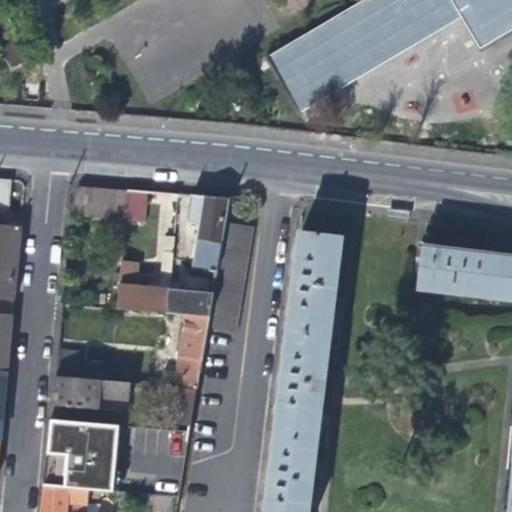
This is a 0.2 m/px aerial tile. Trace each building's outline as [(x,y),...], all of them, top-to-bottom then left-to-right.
[(292,110),(457,12),(478,46),(511,26),(511,0),(362,0),(263,59),(292,110)] [(0,11),(0,53),(9,68),(28,57),(0,11)] [(70,214),(123,219),(125,191),(81,186),(73,193),(71,206),(70,214)] [(142,192),(125,191),(123,219),(123,221),(140,221),(142,192)] [(200,269),(217,271),(225,223),(229,199),(216,198),(202,197),(196,243),(204,244),(200,269)] [(251,227),(225,223),(217,271),(213,293),(209,318),(208,328),(235,332),(251,227)] [(0,226),(0,301),(12,302),(16,260),(20,228),(0,226)] [(329,336),(341,238),(299,233),(293,282),(287,330),(329,336)] [(118,310),(166,314),(167,289),(171,235),(161,235),(157,288),(147,287),(131,286),(132,266),(121,265),(118,310)] [(492,298),(497,255),(458,251),(420,246),(415,282),(414,288),(492,298)] [(511,257),(497,255),(492,298),(511,301),(511,257)] [(185,291),(167,289),(166,314),(184,316),(209,318),(213,293),(185,291)] [(0,371),(5,372),(9,335),(12,302),(0,301),(0,371)] [(149,378),(149,385),(161,386),(194,389),(196,389),(208,328),(209,318),(184,316),(178,347),(172,380),(149,378)] [(316,429),(329,336),(287,330),(280,378),(274,424),(316,429)] [(74,345),(57,344),(54,376),(88,379),(89,364),(73,362),(74,345)] [(148,393),(149,385),(88,379),(54,376),(53,393),(52,405),(97,409),(99,395),(126,397),(126,391),(148,393)] [(194,389),(161,386),(155,430),(186,433),(194,389)] [(48,440),(46,463),(70,465),(71,463),(90,464),(90,467),(104,468),(108,426),(50,420),(48,440)] [(305,511),(316,429),(274,424),(267,476),(263,511),(305,511)] [(119,427),(108,426),(104,468),(102,490),(113,491),(119,427)] [(102,490),(104,468),(90,467),(90,464),(71,463),(70,465),(46,463),(44,485),(88,489),(102,490)] [(85,511),(88,489),(44,485),(42,503),(41,511),(85,511)]
